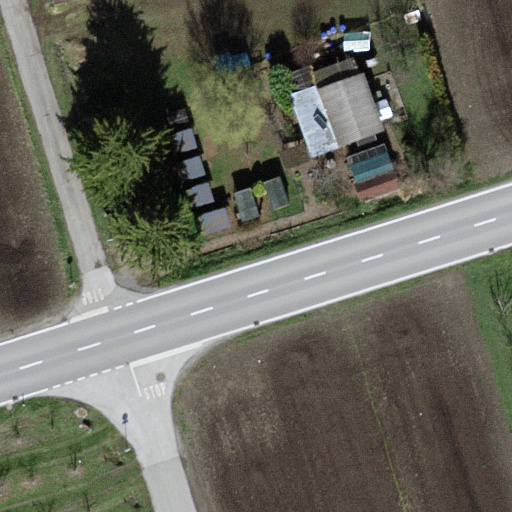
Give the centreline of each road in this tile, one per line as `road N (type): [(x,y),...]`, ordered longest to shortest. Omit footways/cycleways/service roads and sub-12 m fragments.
road 1 (track): [(12,0),(174,511)]
road 2 (tertiary): [(511,215),(0,374)]
